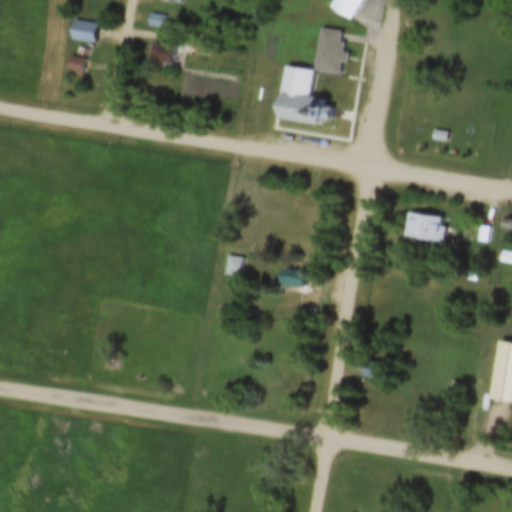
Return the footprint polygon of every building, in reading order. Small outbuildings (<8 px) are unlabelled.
[(330,7),(334,0),(364,0),(351,20),(330,7)] [(152,13),(166,16),(164,28),(150,25),(152,13)] [(77,20),(101,24),(97,44),(73,40),(77,20)] [(350,53),(348,64),(342,63),(340,75),(315,71),(322,28),(342,32),(341,41),(346,42),(344,52),(350,53)] [(155,42),(177,46),(173,70),(151,66),(155,42)] [(80,47),(90,49),(88,57),(78,55),(80,47)] [(72,56),(87,59),(85,76),(77,74),(77,70),(70,69),(72,56)] [(324,106),(334,108),(332,121),(322,120),(321,126),(279,119),(288,67),(316,72),(311,97),(325,100),(324,106)] [(434,130),(450,133),(449,144),(432,141),(434,130)] [(409,213),(444,219),(442,228),(446,229),(444,242),(440,241),(440,244),(404,238),(409,213)] [(481,224),(493,226),(489,246),(478,244),(481,224)] [(226,247),(240,249),(236,269),(223,267),(226,247)] [(503,253),(511,254),(511,264),(501,263),(503,253)] [(285,270),(310,274),(307,292),(282,288),(285,270)] [(467,289),(481,292),(479,302),(465,299),(467,289)] [(300,307),(318,310),(315,326),(298,323),(300,307)] [(502,341),(511,342),(511,402),(492,399),(502,341)] [(367,361),(384,364),(381,380),(364,377),(367,361)]
